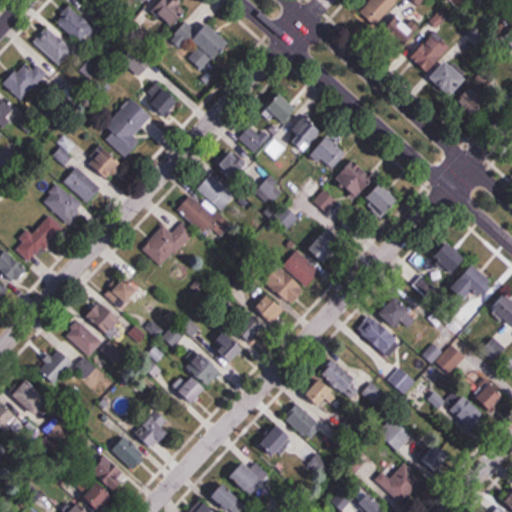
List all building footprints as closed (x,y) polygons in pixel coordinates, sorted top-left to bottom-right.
[(117,0),(90,0),(103,13),(117,0)] [(170,28),(189,13),(177,0),(161,0),(153,7),(170,28)] [(375,25),(399,0),(370,0),(360,11),(375,25)] [(81,43),(95,27),(71,5),(57,21),(81,43)] [(415,30),(400,20),(385,43),(400,53),(415,30)] [(192,40),(200,47),(190,57),(203,71),(230,44),(209,23),(192,40)] [(35,41),(59,65),(73,51),(50,27),(35,41)] [(450,49),(435,34),(412,58),(428,72),(450,49)] [(467,79),(448,60),(432,77),(452,96),(467,79)] [(47,74),(37,64),(30,71),(23,64),(4,83),(21,100),(47,74)] [(168,119),(182,106),(162,86),(149,99),(168,119)] [(488,104),(472,87),(457,101),(473,118),(488,104)] [(277,128),(299,112),(286,93),(263,109),(277,128)] [(0,123),(14,109),(0,95),(0,123)] [(152,116),(133,99),(101,134),(127,157),(141,142),(134,136),(152,116)] [(306,150),(323,129),(304,115),(288,136),(306,150)] [(239,138),(256,155),(264,147),(276,159),(286,149),(267,130),(261,136),(251,126),(239,138)] [(313,153),(331,170),(348,154),(329,136),(313,153)] [(106,178),(119,163),(100,145),(86,160),(106,178)] [(247,166),(232,152),(220,165),(234,179),(247,166)] [(357,196),(375,179),(355,159),(338,177),(357,196)] [(64,180),(88,203),(102,187),(78,165),(64,180)] [(235,196),(213,173),(198,187),(221,210),(235,196)] [(43,200),(68,224),(84,207),(59,183),(43,200)] [(389,216),(402,201),(381,183),(368,198),(389,216)] [(227,226),(192,194),(178,210),(205,234),(211,227),(219,234),(227,226)] [(299,217),(284,205),(273,218),(287,231),(299,217)] [(65,231),(51,214),(15,245),(28,261),(65,231)] [(196,233),(184,222),(173,233),(165,225),(143,248),(162,267),(196,233)] [(313,253),(330,262),(343,237),(326,228),(313,253)] [(468,259),(448,240),(433,255),(453,275),(468,259)] [(0,255),(0,268),(14,283),(28,270),(6,249),(0,255)] [(470,305),(493,283),(475,265),(453,287),(470,305)] [(275,288),(293,305),(307,290),(289,273),(275,288)] [(434,292),(424,276),(411,283),(420,300),(434,292)] [(0,298),(9,292),(0,278),(0,298)] [(132,278),(108,287),(115,307),(139,298),(132,278)] [(285,309),(269,292),(254,307),(271,323),(285,309)] [(400,331),(416,315),(393,292),(377,308),(400,331)] [(511,329),(511,298),(507,294),(492,310),(511,329)] [(110,335),(124,319),(101,299),(87,315),(110,335)] [(265,322),(248,313),(238,331),(256,340),(265,322)] [(357,328),(387,358),(402,343),(372,313),(357,328)] [(89,356),(103,341),(80,319),(66,334),(89,356)] [(231,361),(246,346),(228,328),(213,343),(231,361)] [(507,351),(494,338),(482,349),(495,363),(507,351)] [(449,373),(466,357),(454,345),(438,360),(449,373)] [(75,364),(60,349),(39,370),(54,385),(75,364)] [(209,384),(223,370),(203,351),(190,365),(209,384)] [(356,381),(334,359),(321,373),(343,395),(356,381)] [(511,371),(511,359),(503,359),(503,371),(511,371)] [(415,383),(402,368),(390,379),(403,394),(415,383)] [(209,387),(195,374),(179,390),(192,404),(209,387)] [(51,402),(26,377),(11,391),(36,416),(51,402)] [(385,393),(372,382),(362,394),(375,405),(385,393)] [(489,410),(505,396),(492,382),(477,395),(489,410)] [(462,430),(482,420),(470,397),(450,407),(462,430)] [(0,401),(0,425),(13,437),(28,421),(2,399),(0,401)] [(321,425),(296,400),(282,414),(307,438),(321,425)] [(165,427),(170,419),(154,409),(137,435),(158,449),(170,430),(165,427)] [(396,451),(413,437),(395,417),(379,431),(396,451)] [(295,439),(281,423),(260,440),(275,457),(295,439)] [(148,454),(125,434),(111,450),(134,470),(148,454)] [(434,472),(450,454),(432,438),(417,456),(434,472)] [(101,509),(129,476),(105,455),(91,470),(100,478),(85,495),(101,509)] [(246,458),(231,474),(248,491),(264,475),(246,458)] [(377,481),(404,505),(424,484),(404,466),(392,479),(385,472),(377,481)] [(241,498),(223,482),(212,495),(230,510),(241,498)] [(341,510),(353,500),(344,490),(333,499),(341,510)] [(355,511),(390,511),(370,492),(353,509),(355,511)] [(195,511),(220,511),(207,499),(195,511)] [(89,511),(79,502),(69,511),(89,511)]
